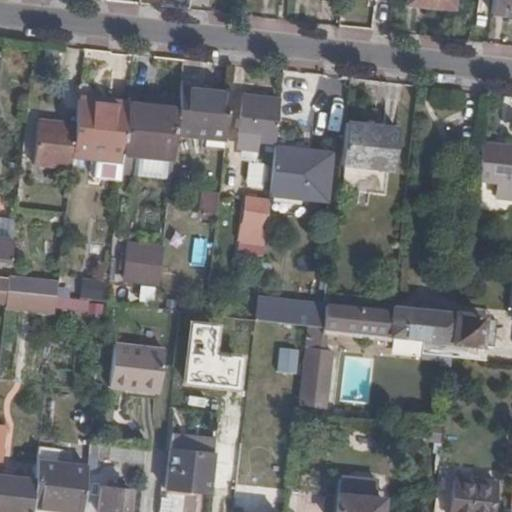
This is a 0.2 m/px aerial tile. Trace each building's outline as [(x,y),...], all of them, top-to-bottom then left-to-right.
[(511,0),(493,0),(492,12),(511,14),(511,0)] [(232,87),(181,82),(181,89),(189,90),(189,85),(231,91),(232,87)] [(189,90),(181,89),(179,100),(176,129),(208,133),(208,129),(226,130),(231,91),(189,85),(189,90)] [(130,100),(130,96),(80,90),(79,96),(100,98),(99,101),(129,105),(130,100)] [(277,138),(281,98),(244,93),(239,133),(262,136),(277,138)] [(156,98),(130,94),(130,96),(130,100),(156,104),(156,98)] [(72,152),(123,158),(123,153),(129,105),(99,101),(100,98),(79,96),(78,105),(76,121),(72,152)] [(156,104),(130,100),(129,105),(123,153),(172,159),(176,129),(179,100),(156,98),(156,104)] [(34,161),(71,166),(72,152),(76,121),(39,117),(34,161)] [(398,125),(345,119),(341,161),(393,167),(398,125)] [(208,139),(225,140),(226,130),(208,129),(208,133),(208,139)] [(262,136),(239,133),(237,146),(260,149),(262,136)] [(511,181),(511,144),(484,141),(480,178),(511,181)] [(276,146),(271,188),(324,194),(328,151),(276,146)] [(247,185),(262,185),(263,163),(247,162),(247,185)] [(201,210),(215,210),(217,189),(203,187),(201,210)] [(267,225),(270,198),(245,195),(242,222),(238,252),(263,255),(267,225)] [(0,288),(5,289),(7,289),(9,278),(0,276),(0,260),(10,262),(10,260),(14,226),(15,216),(0,214),(0,288)] [(148,286),(158,287),(162,247),(129,244),(125,278),(148,281),(148,286)] [(7,289),(28,291),(30,279),(9,277),(9,278),(7,289)] [(81,277),(80,297),(105,299),(107,279),(81,277)] [(147,288),(148,286),(148,281),(125,278),(124,284),(147,288)] [(28,291),(56,294),(57,283),(30,279),(28,291)] [(285,320),(286,301),(258,298),(256,317),(285,320)] [(304,323),(324,325),(326,306),(286,301),(285,320),(304,323)] [(423,336),(477,343),(481,315),(393,304),(391,320),(390,333),(423,336)] [(324,325),(354,329),(355,317),(356,310),(326,306),(324,325)] [(390,333),(391,320),(355,317),(354,329),(390,333)] [(421,352),(451,355),(485,359),(486,343),(477,343),(423,336),(421,352)] [(164,348),(114,342),(110,385),(160,391),(164,348)] [(296,410),(325,412),(333,351),(303,349),(296,410)] [(0,417),(0,439),(4,440),(6,441),(9,419),(0,417)] [(0,509),(22,511),(31,511),(32,509),(33,503),(34,491),(25,490),(26,477),(1,474),(4,440),(0,439),(0,509)] [(212,477),(238,480),(243,443),(215,440),(214,451),(171,447),(167,485),(212,490),(212,488),(212,477)] [(83,508),(88,464),(38,459),(36,478),(34,491),(33,503),(83,508)] [(462,511),(463,509),(494,511),(498,467),(458,463),(453,511),(462,511)] [(34,491),(36,478),(26,477),(25,490),(34,491)] [(238,480),(212,477),(212,488),(237,490),(238,480)] [(339,511),(384,511),(386,500),(379,500),(382,482),(343,478),(339,511)] [(107,511),(128,511),(131,487),(101,482),(99,508),(108,509),(107,511)] [(300,495),(295,511),(299,511),(321,511),(324,502),(300,495)] [(32,509),(66,511),(82,511),(83,508),(33,503),(32,509)]
